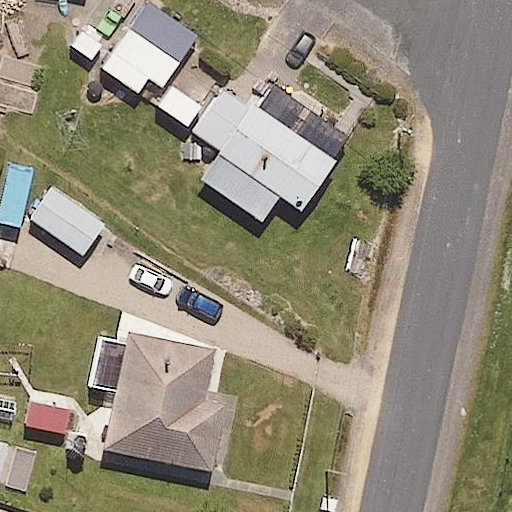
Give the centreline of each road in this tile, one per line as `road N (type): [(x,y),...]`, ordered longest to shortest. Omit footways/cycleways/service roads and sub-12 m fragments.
road 1 (residential): [(494,48),(397,511)]
road 2 (residential): [(371,0),(442,35),(494,48)]
